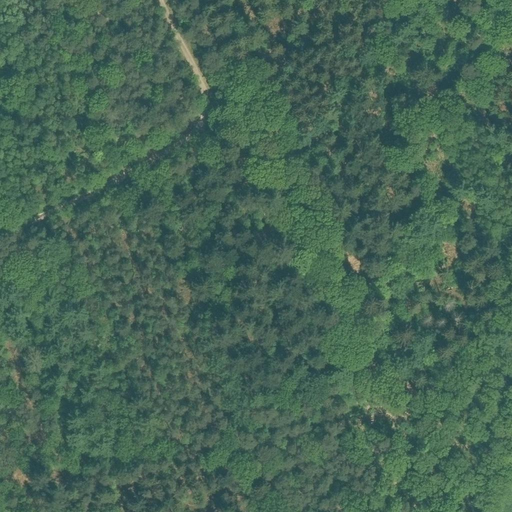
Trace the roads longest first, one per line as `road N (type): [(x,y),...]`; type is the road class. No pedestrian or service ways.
road 1 (track): [(214,111),(201,133),(0,242)]
road 2 (track): [(159,0),(214,111)]
